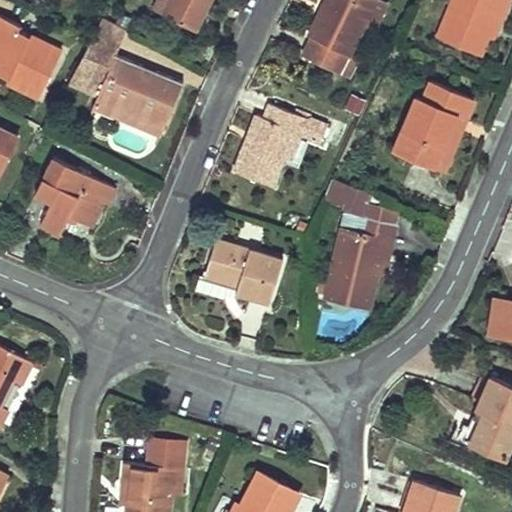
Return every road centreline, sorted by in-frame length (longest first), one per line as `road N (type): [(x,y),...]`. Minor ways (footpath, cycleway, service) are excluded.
road 1 (residential): [(124,327),(270,0)]
road 2 (residential): [(511,149),(452,287),(423,328),(380,361),(338,376)]
road 3 (residential): [(338,376),(258,375),(124,327)]
road 4 (residential): [(72,511),(81,405),(124,327)]
road 5 (residential): [(343,511),(350,466),(338,376)]
road 6 (residential): [(124,327),(0,275)]
